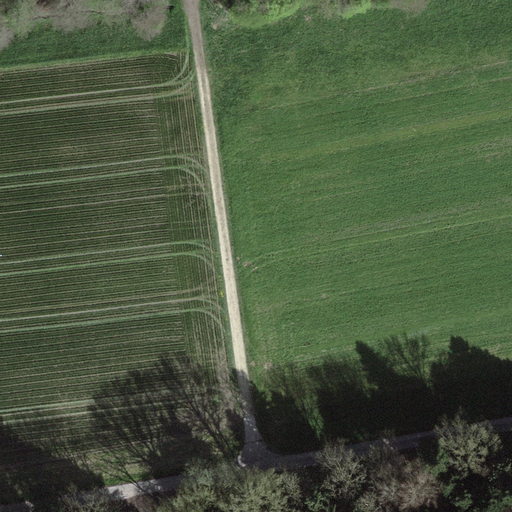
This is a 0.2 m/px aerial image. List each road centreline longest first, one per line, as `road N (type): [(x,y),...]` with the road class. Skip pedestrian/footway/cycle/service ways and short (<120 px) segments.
road 1 (track): [(511,424),(16,511)]
road 2 (track): [(190,0),(253,470)]
